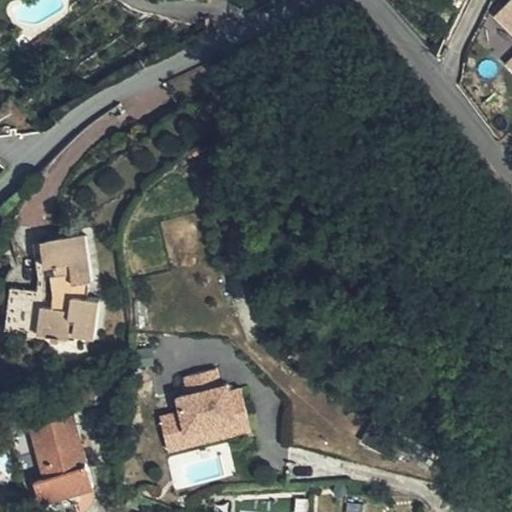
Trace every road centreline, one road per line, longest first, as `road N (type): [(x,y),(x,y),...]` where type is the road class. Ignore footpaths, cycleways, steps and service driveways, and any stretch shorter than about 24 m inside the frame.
road 1 (unknown): [(511,497),(288,434),(250,344),(231,329),(215,329),(182,346)]
road 2 (residential): [(297,0),(77,116),(0,197)]
road 3 (residential): [(511,187),(367,0)]
